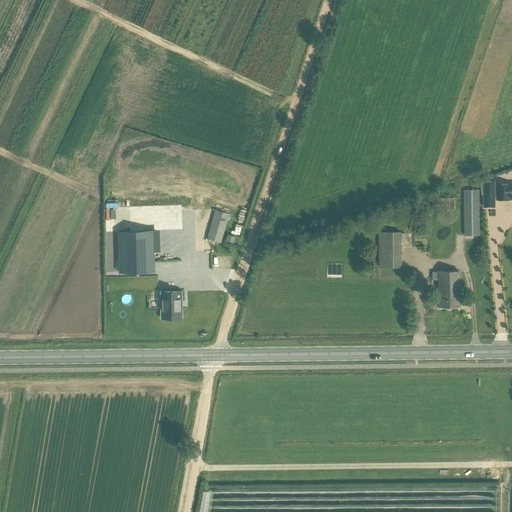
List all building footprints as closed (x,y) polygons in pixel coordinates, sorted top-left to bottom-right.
[(483,194),(483,207),(494,206),(494,180),(482,180),(482,183),(480,183),(481,194),(483,194)] [(510,197),(511,197),(511,183),(510,184),(496,184),(496,199),(510,199),(510,197)] [(479,189),(463,189),(464,236),(480,236),(479,189)] [(454,197),(432,197),(432,209),(454,209),(454,197)] [(215,210),(207,238),(221,242),(229,214),(215,210)] [(179,267),(178,226),(156,227),(157,267),(179,267)] [(154,271),(152,230),(118,231),(119,272),(154,271)] [(401,233),(380,233),(380,268),(401,267),(401,233)] [(228,234),(226,240),(234,242),(236,236),(228,234)] [(459,271),(439,272),(439,306),(459,306),(459,271)] [(181,291),(161,291),(162,317),(182,317),(181,291)]
